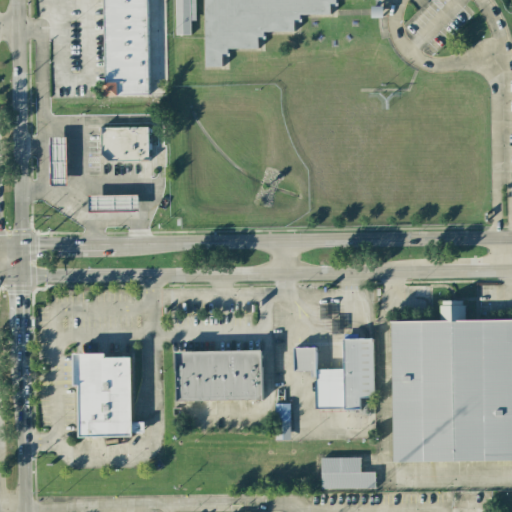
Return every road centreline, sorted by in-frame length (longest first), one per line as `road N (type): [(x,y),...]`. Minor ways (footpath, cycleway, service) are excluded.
road 1 (secondary): [(511,241),(0,246)]
road 2 (secondary): [(20,278),(511,270)]
road 3 (secondary): [(20,278),(14,0)]
road 4 (secondary): [(21,507),(20,360)]
